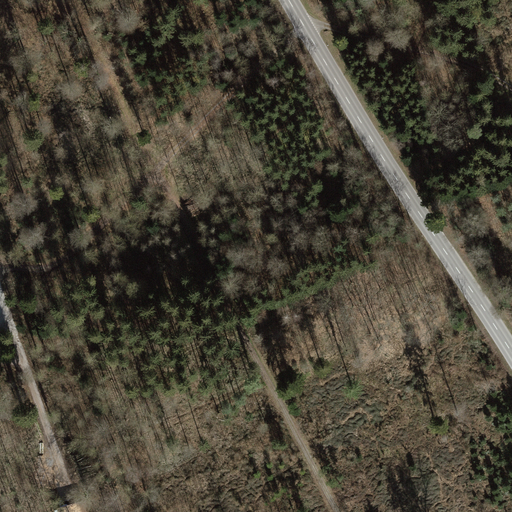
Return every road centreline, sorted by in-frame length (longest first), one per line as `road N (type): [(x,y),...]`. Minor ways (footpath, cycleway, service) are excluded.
road 1 (track): [(0,302),(44,274),(160,171),(286,35),(307,24),(456,59),(511,91)]
road 2 (track): [(79,0),(336,511)]
road 3 (tertiary): [(511,354),(293,0)]
road 4 (track): [(69,502),(0,311)]
